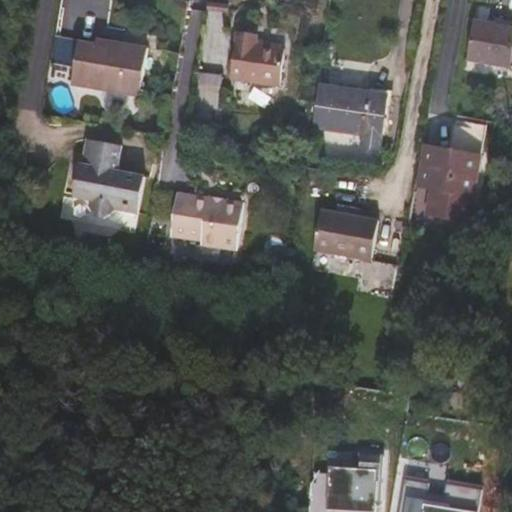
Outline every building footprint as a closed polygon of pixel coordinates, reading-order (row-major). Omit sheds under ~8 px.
[(511,56),(511,28),(475,21),(468,59),(510,67),(511,56)] [(237,31),(236,36),(260,39),(261,34),(237,31)] [(236,36),(231,80),(282,86),(286,49),(259,45),(260,39),(236,36)] [(73,84),(96,89),(103,45),(98,44),(81,41),(73,84)] [(118,48),(103,45),(96,89),(142,97),(151,49),(119,43),(118,48)] [(470,60),(469,67),(510,75),(511,68),(470,60)] [(221,75),(199,73),(192,128),(215,131),(221,75)] [(389,95),(321,85),(315,128),(364,135),(362,147),(382,150),(389,95)] [(290,135),(308,138),(312,116),(297,113),(296,123),(292,123),(290,135)] [(451,149),(426,144),(418,186),(432,189),(428,213),(466,222),(469,204),(474,205),(488,125),(474,123),(473,128),(455,125),(451,149)] [(81,164),(75,197),(94,200),(92,209),(97,217),(107,219),(115,214),(116,209),(139,214),(147,177),(118,172),(124,145),(90,139),(85,165),(81,164)] [(179,192),(173,236),(203,240),(202,245),(239,250),(246,202),(179,192)] [(322,210),(315,250),(311,270),(361,279),(358,292),(394,299),(400,266),(373,261),(380,221),(322,210)] [(285,267),(271,266),(267,300),(281,302),(285,267)] [(490,309),(475,306),(469,332),(484,335),(490,309)] [(323,331),(322,359),(336,360),(338,331),(323,331)] [(418,357),(412,388),(423,390),(428,359),(418,357)] [(321,381),(342,385),(343,361),(336,360),(322,359),(321,381)] [(444,393),(445,410),(463,409),(462,392),(444,393)] [(380,511),(383,455),(358,454),(357,468),(316,466),(313,511),(380,511)] [(481,511),(485,490),(408,478),(402,511),(481,511)]
